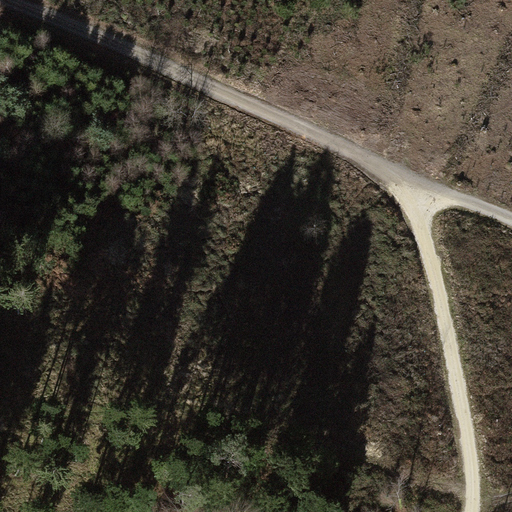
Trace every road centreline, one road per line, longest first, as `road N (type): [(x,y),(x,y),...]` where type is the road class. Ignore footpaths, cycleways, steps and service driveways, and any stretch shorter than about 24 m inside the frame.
road 1 (track): [(0,0),(134,53),(418,186)]
road 2 (track): [(418,186),(453,380),(460,511)]
